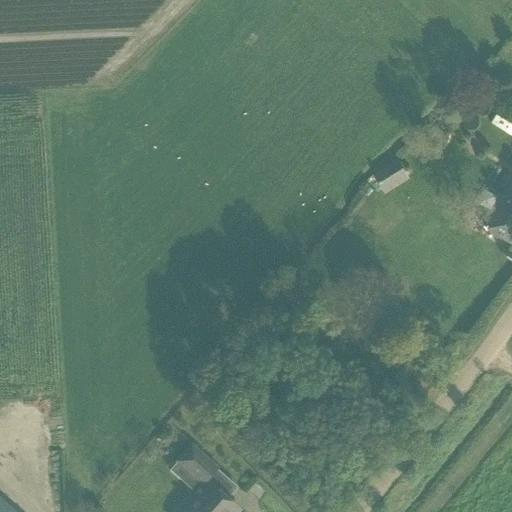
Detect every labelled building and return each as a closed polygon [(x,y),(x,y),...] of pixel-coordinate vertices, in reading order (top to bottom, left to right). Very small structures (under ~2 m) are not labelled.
[(387,192),(412,180),(403,159),(377,171),(387,192)] [(480,226),(497,236),(511,245),(511,184),(504,198),(499,195),(480,226)] [(188,445),(177,458),(205,483),(216,470),(188,445)] [(208,484),(182,511),(237,511),(238,511),(208,484)] [(0,511),(12,511),(0,501),(0,511)]
